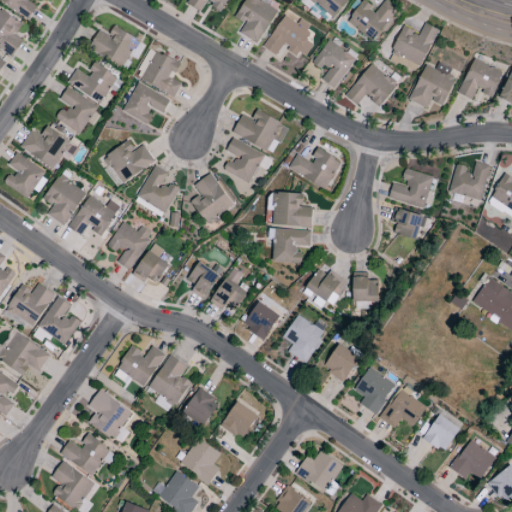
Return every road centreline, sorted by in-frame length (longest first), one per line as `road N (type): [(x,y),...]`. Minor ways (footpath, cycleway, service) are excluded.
road 1 (residential): [(453,511),(194,328),(135,310),(0,217)]
road 2 (residential): [(511,135),(408,142),(355,136),(120,0)]
road 3 (residential): [(126,304),(6,471)]
road 4 (residential): [(0,124),(80,0)]
road 5 (residential): [(237,511),(311,410)]
